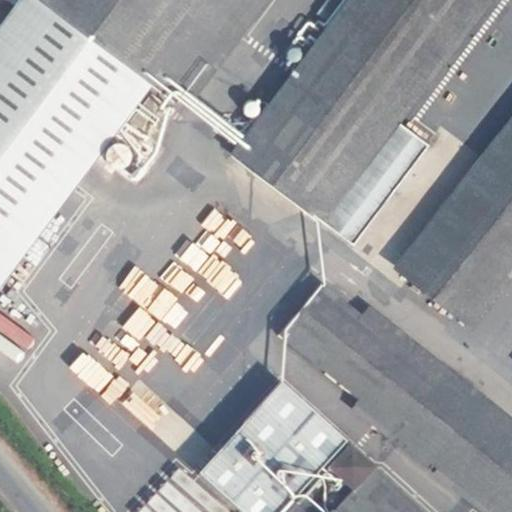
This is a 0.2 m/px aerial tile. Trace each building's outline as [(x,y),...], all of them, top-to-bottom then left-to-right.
[(21,0),(19,4),(0,29),(0,47),(94,124),(133,73),(38,0),(21,0)] [(38,0),(133,73),(139,65),(158,79),(179,95),(250,0),(38,0)] [(314,213),(392,114),(480,0),(354,0),(235,152),(314,213)] [(0,249),(94,124),(0,47),(0,249)] [(139,65),(133,73),(152,87),(158,79),(139,65)] [(133,73),(94,124),(113,139),(152,87),(133,73)] [(314,213),(354,245),(431,145),(392,114),(314,213)] [(94,124),(0,249),(0,288),(113,139),(94,124)] [(511,248),(511,147),(412,275),(462,313),(511,248)] [(505,511),(511,511),(511,434),(326,287),(287,336),(505,511)] [(282,511),(347,443),(283,383),(201,472),(242,511),(282,511)] [(288,511),(424,511),(352,446),(288,511)]
